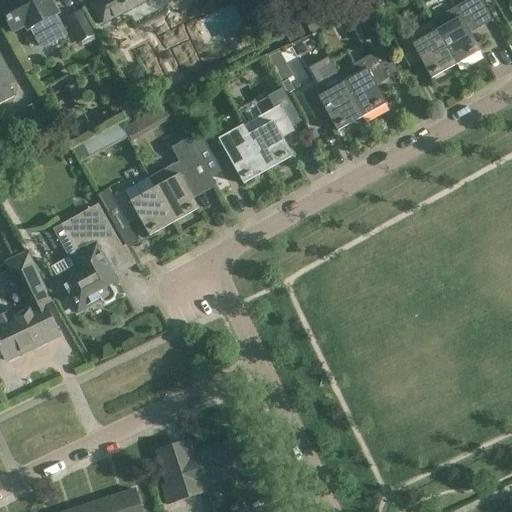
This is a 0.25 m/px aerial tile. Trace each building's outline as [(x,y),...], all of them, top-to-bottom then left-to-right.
[(11,0),(0,6),(14,32),(27,25),(29,29),(31,27),(42,49),(67,36),(55,14),(58,13),(50,0),(11,0)] [(98,0),(90,5),(100,25),(146,0),(98,0)] [(321,19),(311,0),(304,0),(299,3),(310,25),(321,19)] [(469,1),(432,22),(457,66),(481,53),(468,30),(481,22),(469,1)] [(98,40),(82,10),(67,18),(83,48),(98,40)] [(378,38),(364,12),(348,21),(362,47),(378,38)] [(457,66),(432,22),(396,42),(408,63),(419,57),(432,80),(457,66)] [(376,54),(338,74),(363,119),(387,105),(375,82),(387,75),(397,70),(385,48),(376,54)] [(0,106),(15,98),(9,87),(17,83),(0,52),(0,106)] [(321,84),(301,95),(313,116),(325,110),(338,133),(363,119),(338,74),(335,76),(331,70),(318,78),(321,84)] [(51,123),(41,101),(12,116),(23,137),(51,123)] [(155,110),(163,124),(168,122),(176,117),(168,103),(155,110)] [(281,107),(245,127),(269,171),(293,158),(280,135),(293,128),(281,107)] [(144,135),(136,121),(135,122),(124,128),(132,142),(144,135)] [(122,126),(97,139),(103,152),(128,139),(122,126)] [(203,139),(192,145),(211,179),(222,173),(220,169),(223,167),(231,162),(244,185),(269,171),(245,127),(223,139),(208,147),(203,139)] [(151,180),(175,224),(200,211),(194,199),(216,188),(211,179),(192,145),(189,139),(172,148),(181,163),(151,180)] [(151,238),(175,224),(151,180),(114,201),(108,191),(98,197),(118,232),(129,226),(126,221),(137,214),(151,238)] [(123,249),(100,206),(68,224),(83,252),(53,268),(58,277),(69,297),(72,296),(81,313),(102,302),(105,304),(109,303),(112,301),(115,298),(116,294),(111,286),(119,281),(107,258),(123,249)] [(33,261),(29,253),(6,263),(13,279),(12,285),(17,295),(20,296),(27,310),(15,316),(13,311),(0,316),(0,350),(6,362),(61,335),(47,307),(54,304),(33,261)] [(221,448),(231,480),(256,472),(246,440),(221,448)] [(207,494),(205,488),(195,456),(191,443),(157,453),(167,486),(162,488),(168,506),(207,494)] [(221,448),(195,456),(205,488),(231,480),(221,448)] [(143,511),(136,491),(109,499),(113,511),(143,511)] [(113,511),(109,499),(83,508),(84,511),(113,511)]
